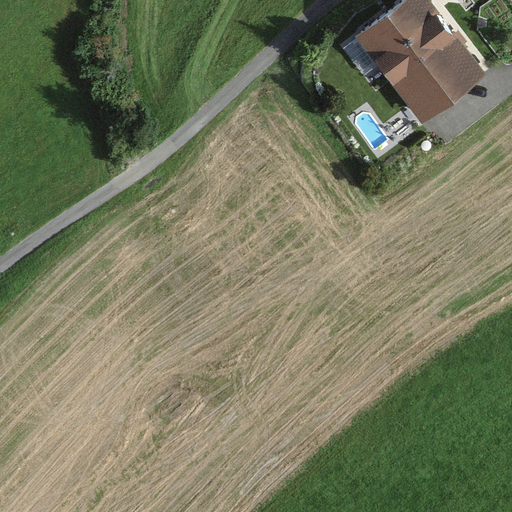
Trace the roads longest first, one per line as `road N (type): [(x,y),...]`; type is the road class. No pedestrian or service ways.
road 1 (unclassified): [(334,0),(173,143),(0,263)]
road 2 (track): [(199,119),(167,114),(214,0)]
